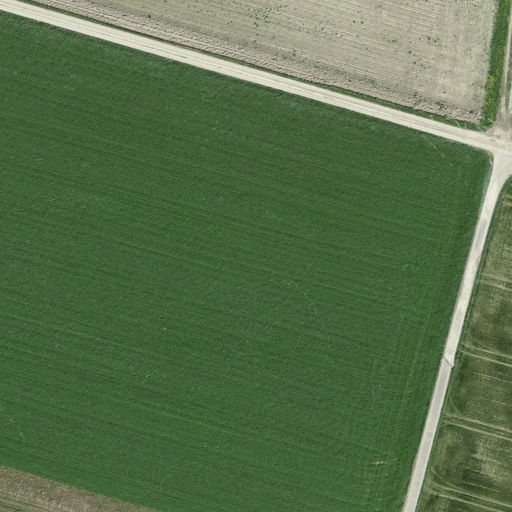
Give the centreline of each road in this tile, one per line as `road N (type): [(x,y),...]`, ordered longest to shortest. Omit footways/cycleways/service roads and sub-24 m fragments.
road 1 (track): [(0,1),(511,148)]
road 2 (track): [(511,98),(507,147),(410,511)]
